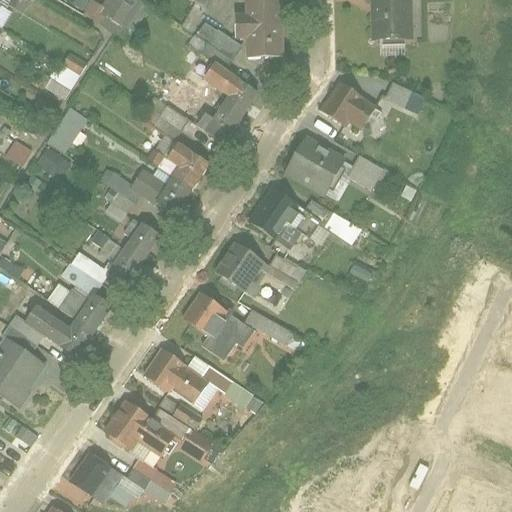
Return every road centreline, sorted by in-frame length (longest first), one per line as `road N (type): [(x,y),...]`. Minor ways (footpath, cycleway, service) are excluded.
road 1 (residential): [(11,511),(311,81),(319,49),(316,0)]
road 2 (residential): [(488,317),(441,426),(445,456),(415,511)]
